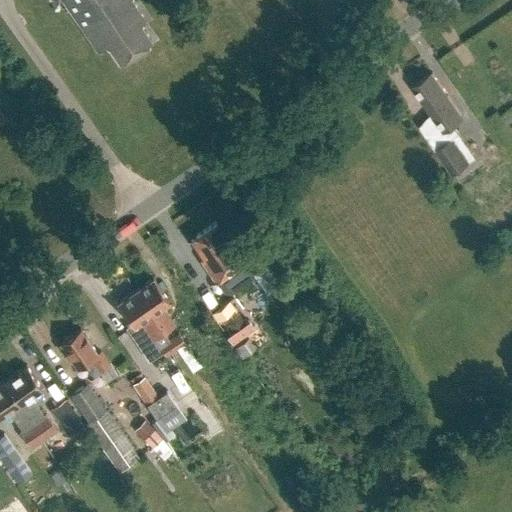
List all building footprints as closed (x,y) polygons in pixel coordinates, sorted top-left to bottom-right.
[(62,0),(98,51),(108,44),(119,60),(151,38),(139,22),(145,18),(131,0),(62,0)] [(412,86),(443,131),(453,124),(463,117),(432,73),(412,86)] [(459,133),(453,124),(443,131),(430,140),(452,173),(453,173),(469,162),(452,138),(459,133)] [(221,289),(232,291),(253,278),(254,270),(246,261),(231,238),(228,240),(216,222),(190,239),(203,257),(200,259),(216,282),(221,289)] [(135,291),(164,332),(175,325),(162,306),(169,302),(153,278),(135,291)] [(140,322),(152,340),(164,332),(135,291),(117,303),(133,327),(140,322)] [(217,307),(233,330),(245,321),(230,299),(217,307)] [(90,360),(99,372),(109,365),(100,351),(97,353),(80,329),(59,343),(77,369),(90,360)] [(178,331),(169,337),(176,347),(179,351),(186,346),(184,342),(185,341),(178,331)] [(176,347),(169,337),(159,345),(165,354),(176,347)] [(4,381),(44,439),(57,430),(45,413),(43,414),(31,397),(42,389),(26,366),(4,381)] [(145,375),(133,383),(147,403),(156,418),(178,403),(168,389),(158,395),(145,375)] [(87,380),(69,393),(87,419),(95,413),(104,407),(105,407),(87,380)] [(19,431),(31,448),(44,439),(4,381),(0,384),(0,418),(9,412),(21,429),(19,431)] [(74,410),(59,420),(69,434),(83,424),(74,410)] [(87,419),(84,421),(118,470),(129,462),(95,413),(87,419)] [(134,427),(152,444),(163,433),(144,416),(134,427)] [(5,434),(0,436),(0,454),(19,483),(32,474),(5,434)] [(309,500),(317,511),(329,511),(333,509),(320,491),(309,500)]
